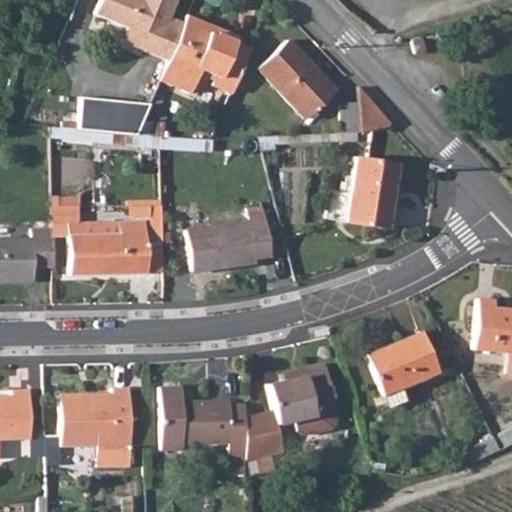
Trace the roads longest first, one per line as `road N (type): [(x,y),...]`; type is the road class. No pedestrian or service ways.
road 1 (residential): [(0,327),(206,322),(328,299),(426,258),(500,202)]
road 2 (tertiary): [(303,0),(500,202)]
road 3 (track): [(511,456),(366,511)]
